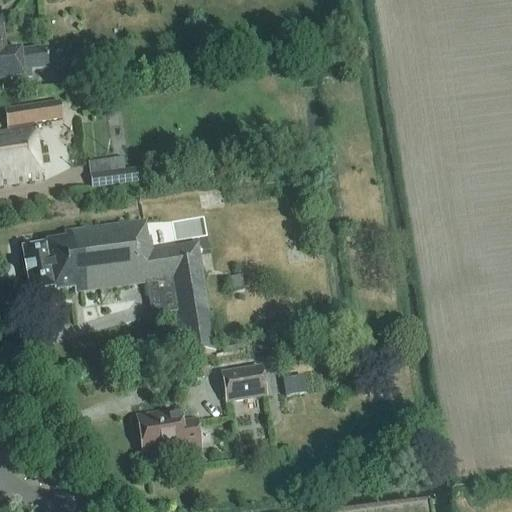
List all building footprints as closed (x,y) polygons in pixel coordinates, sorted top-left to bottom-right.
[(0,83),(24,80),(23,74),(48,71),(46,50),(6,55),(3,31),(0,31),(0,83)] [(0,187),(40,182),(33,126),(64,122),(61,105),(4,112),(7,134),(0,135),(0,187)] [(87,162),(91,193),(141,187),(139,170),(123,172),(122,158),(87,162)] [(20,253),(27,295),(51,291),(52,293),(72,290),(73,295),(145,284),(150,316),(175,312),(182,359),(213,354),(196,246),(151,253),(149,240),(145,241),(143,223),(63,236),(64,243),(44,246),(44,249),(20,253)] [(308,395),(304,354),(283,356),(287,398),(308,395)] [(208,379),(206,363),(186,366),(189,382),(208,379)] [(265,398),(260,370),(221,377),(225,404),(265,398)] [(159,415),(136,419),(140,446),(141,454),(156,452),(158,455),(170,453),(171,451),(182,449),(183,456),(200,453),(195,425),(181,427),(179,416),(160,419),(159,415)]
